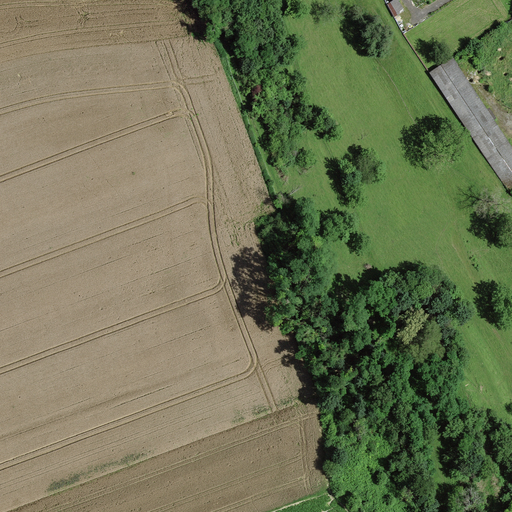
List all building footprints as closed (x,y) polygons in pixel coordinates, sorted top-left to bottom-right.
[(399,12),(404,9),(399,0),(396,0),(393,2),(399,12)] [(454,57),(430,72),(464,125),(488,109),(454,57)] [(488,109),(464,125),(470,133),(472,136),(496,121),(488,109)] [(496,121),(472,136),(487,157),(510,142),(496,121)] [(511,192),(511,145),(510,142),(487,157),(511,193),(511,192)]
